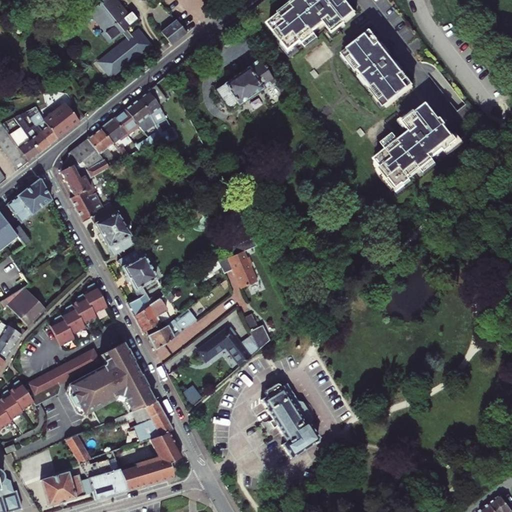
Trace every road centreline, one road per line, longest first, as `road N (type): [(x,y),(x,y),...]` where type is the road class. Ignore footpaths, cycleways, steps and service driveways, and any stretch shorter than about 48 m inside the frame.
road 1 (residential): [(40,162),(205,478)]
road 2 (unknown): [(231,467),(248,403),(260,387),(283,380),(305,386),(328,419),(323,447),(298,462),(247,467)]
road 3 (tertiary): [(40,162),(246,0)]
road 4 (residential): [(364,0),(455,117)]
